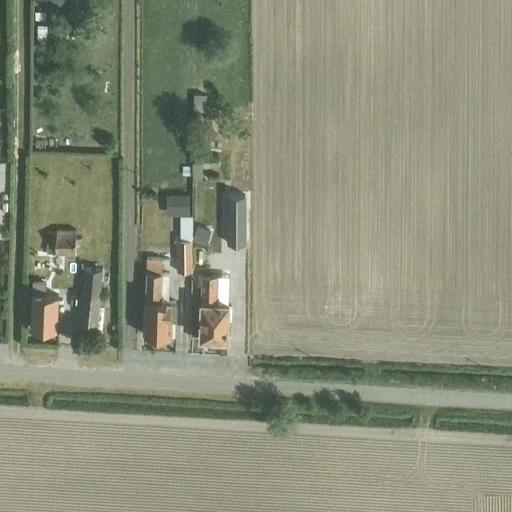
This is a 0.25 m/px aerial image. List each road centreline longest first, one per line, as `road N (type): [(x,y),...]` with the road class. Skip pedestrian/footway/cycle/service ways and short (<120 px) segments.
road 1 (unclassified): [(0,371),(511,402)]
road 2 (unknown): [(127,379),(128,0)]
road 3 (unknown): [(14,372),(17,0)]
